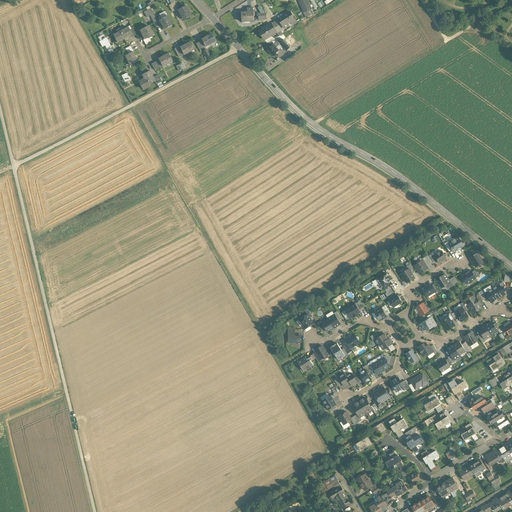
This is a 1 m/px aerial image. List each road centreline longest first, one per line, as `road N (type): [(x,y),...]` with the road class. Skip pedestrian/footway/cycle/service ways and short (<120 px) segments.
road 1 (track): [(0,111),(94,511)]
road 2 (tertiary): [(511,267),(390,170),(297,113),(212,19)]
road 3 (track): [(313,424),(130,106)]
road 4 (track): [(0,172),(238,48)]
road 5 (track): [(329,451),(511,339)]
road 6 (track): [(446,41),(312,125)]
road 7 (track): [(511,0),(446,41),(420,0)]
road 8 (track): [(69,0),(130,106)]
